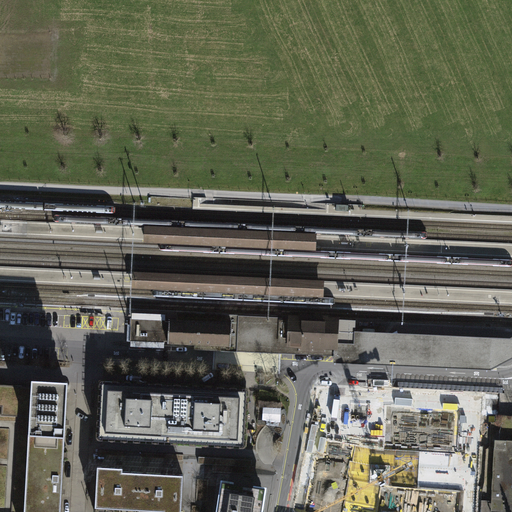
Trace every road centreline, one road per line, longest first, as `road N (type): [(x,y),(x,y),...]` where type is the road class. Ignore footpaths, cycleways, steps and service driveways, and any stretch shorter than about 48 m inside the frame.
road 1 (residential): [(98,343),(130,354),(308,370)]
road 2 (residential): [(488,378),(308,370)]
road 3 (residential): [(308,370),(282,511)]
road 4 (unknown): [(294,447),(382,455),(398,445),(403,419)]
